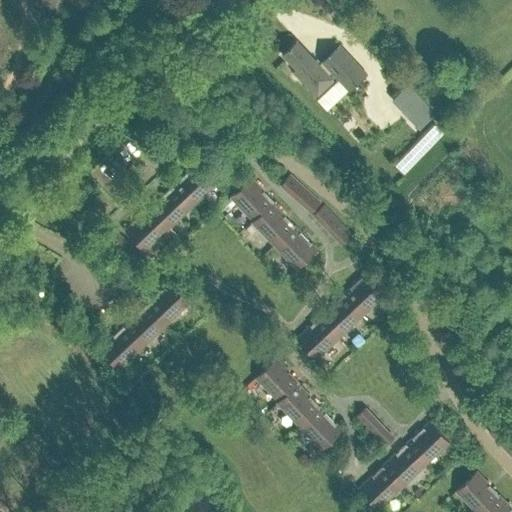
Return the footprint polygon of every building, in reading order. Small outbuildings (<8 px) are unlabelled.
[(296,43),(282,55),(294,69),(293,70),(293,71),(293,72),(316,96),(332,82),(334,80),(333,79),(331,77),(333,75),(348,89),(365,74),(337,45),(319,62),(319,63),(317,65),(296,43)] [(416,93),(400,108),(410,120),(427,104),(416,93)] [(195,162),(172,185),(191,205),(215,183),(195,162)] [(289,173),(279,184),(287,191),(297,180),(289,173)] [(229,196),(253,220),(271,203),(272,204),(275,201),(251,175),(229,196)] [(297,180),(287,191),(295,198),(305,187),(297,180)] [(172,185),(148,207),(167,228),(191,205),(172,185)] [(305,187),(295,198),(302,205),(312,194),(305,187)] [(312,194),(302,205),(310,212),(320,201),(312,194)] [(251,221),(274,246),(294,227),(272,204),(271,203),(253,220),(251,221)] [(320,221),(330,212),(323,205),(313,214),(320,221)] [(143,250),(167,228),(148,207),(124,229),(143,250)] [(330,212),(320,221),(327,229),(337,219),(330,212)] [(337,219),(327,229),(333,236),(343,226),(337,219)] [(102,235),(109,243),(119,234),(112,226),(102,235)] [(343,226),(333,236),(338,240),(340,243),(350,234),(348,231),(343,226)] [(295,268),(316,250),(294,227),(274,246),(295,268)] [(119,234),(109,243),(116,250),(126,241),(119,234)] [(126,241),(116,250),(124,258),(133,249),(126,241)] [(133,249),(124,258),(131,266),(141,257),(133,249)] [(366,271),(343,293),(362,313),(385,291),(366,271)] [(169,280),(145,302),(165,324),(189,301),(169,280)] [(343,293),(319,316),(338,336),(362,313),(343,293)] [(145,302),(121,325),(141,346),(165,324),(145,302)] [(315,358),(338,336),(319,316),(296,338),(315,358)] [(117,369),(141,346),(121,325),(97,347),(117,369)] [(254,377),(278,402),(297,384),(296,383),(298,381),(275,357),(254,377)] [(277,403),(298,426),(318,407),(297,384),(278,402),(277,403)] [(320,449),(340,430),(318,407),(298,426),(320,449)] [(354,417),(361,424),(372,414),(365,407),(354,417)] [(372,414),(361,424),(368,431),(379,421),(372,414)] [(429,420),(405,442),(425,463),(449,441),(429,420)] [(379,421),(368,431),(375,438),(386,428),(379,421)] [(498,421),(488,430),(495,438),(505,428),(498,421)] [(386,428),(375,438),(382,446),(393,435),(386,428)] [(511,435),(505,428),(495,438),(503,446),(511,436),(511,435)] [(511,436),(503,446),(510,453),(511,451),(511,436)] [(405,442),(382,464),(402,486),(425,463),(405,442)] [(378,508),(402,486),(382,464),(358,486),(378,508)] [(455,489),(475,511),(478,511),(498,493),(476,469),(455,489)] [(478,511),(511,511),(511,507),(498,493),(478,511)]
